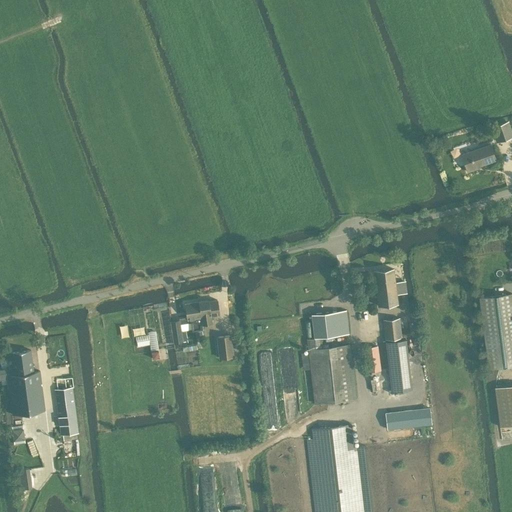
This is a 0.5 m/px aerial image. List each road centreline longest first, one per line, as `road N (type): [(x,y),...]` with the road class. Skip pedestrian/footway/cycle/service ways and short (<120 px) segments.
road 1 (unclassified): [(0,321),(511,194)]
road 2 (track): [(252,511),(246,459),(311,420),(362,408)]
